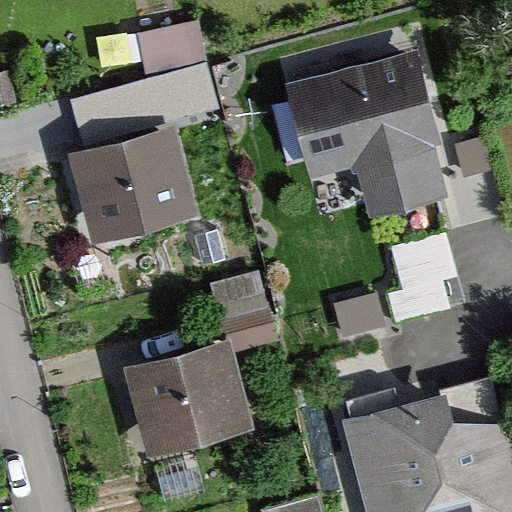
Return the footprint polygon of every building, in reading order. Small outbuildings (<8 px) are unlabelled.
[(150,59),(210,46),(202,9),(141,22),(150,59)] [(168,63),(182,107),(221,95),(207,50),(168,63)] [(445,145),(422,54),(283,89),(307,183),(356,170),(367,215),(448,194),(436,148),(445,145)] [(200,206),(173,124),(71,158),(99,240),(200,206)] [(458,278),(445,235),(389,252),(399,287),(385,291),(395,324),(449,308),(442,283),(458,278)] [(234,353),(271,342),(253,277),(206,290),(222,345),(127,372),(151,457),(256,428),(234,353)] [(350,324),(388,312),(379,284),(341,296),(350,324)] [(461,416),(451,386),(337,417),(362,511),(497,511),(511,508),(511,449),(503,417),(461,416)] [(318,511),(313,495),(256,511),(255,511),(318,511)]
